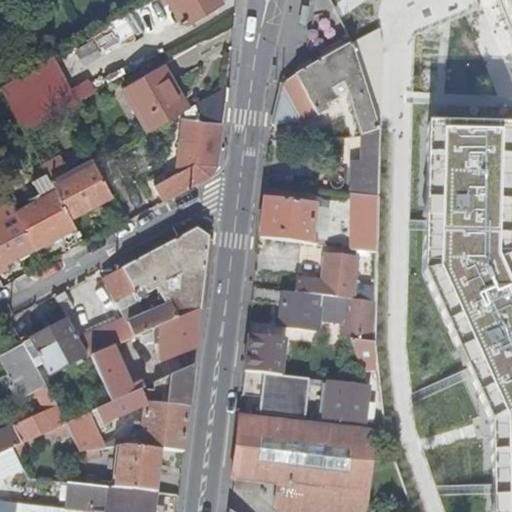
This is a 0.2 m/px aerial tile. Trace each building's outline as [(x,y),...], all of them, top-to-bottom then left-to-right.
[(222,3),(219,0),(173,0),(187,24),(222,3)] [(511,0),(496,0),(511,38),(511,0)] [(130,12),(88,37),(97,54),(140,29),(130,12)] [(280,98),(275,113),(273,126),(298,120),(301,126),(328,111),(326,106),(344,96),(344,95),(347,94),(361,136),(364,136),(363,163),(363,169),(354,169),(352,195),(356,195),(378,198),(380,130),(352,44),(293,76),(294,78),(283,86),(280,98)] [(52,58),(1,89),(25,135),(66,111),(77,104),(52,58)] [(150,132),(187,110),(176,90),(180,88),(167,64),(125,89),(150,132)] [(217,167),(226,87),(198,104),(208,122),(184,120),(178,173),(155,186),(164,203),(211,178),(217,167)] [(511,511),(511,126),(434,125),(431,273),(500,430),(502,511),(511,511)] [(0,157),(0,181),(10,176),(0,157)] [(59,159),(43,168),(47,175),(70,217),(112,196),(95,164),(93,160),(68,173),(59,159)] [(70,217),(47,175),(32,184),(38,195),(31,200),(32,204),(17,213),(36,248),(52,240),(56,244),(61,242),(68,254),(85,245),(70,217)] [(10,176),(0,181),(0,182),(2,187),(4,190),(14,185),(10,176)] [(2,187),(0,188),(0,205),(10,200),(4,190),(2,187)] [(378,198),(356,195),(350,251),(377,254),(378,198)] [(316,205),(265,199),(260,240),(324,247),(324,241),(312,239),(316,205)] [(7,264),(36,248),(17,213),(10,200),(0,205),(0,272),(8,268),(7,264)] [(92,357),(122,344),(142,335),(197,312),(202,310),(210,238),(197,230),(122,270),(122,271),(103,282),(125,319),(78,340),(87,357),(88,358),(92,357)] [(342,300),(350,301),(355,261),(326,257),(323,287),(317,287),(317,283),(298,281),(296,294),(342,300)] [(296,294),(254,289),(252,303),(281,306),(279,327),(317,332),(320,321),(343,324),(342,340),(350,341),(362,342),(374,344),(375,323),(376,306),(376,304),(350,301),(342,300),(296,294)] [(195,349),(197,312),(142,335),(147,347),(157,343),(158,362),(165,363),(195,349)] [(78,340),(68,321),(24,345),(36,369),(43,365),(49,377),(87,357),(78,340)] [(248,337),(244,373),(263,376),(281,378),(286,341),(248,337)] [(370,379),(377,378),(374,344),(362,342),(350,341),(361,372),(370,372),(370,379)] [(171,377),(168,369),(136,384),(137,386),(131,389),(115,354),(125,349),(122,344),(92,357),(112,404),(143,390),(147,388),(171,377)] [(36,369),(24,345),(2,357),(23,397),(35,391),(42,405),(44,404),(48,411),(13,428),(22,445),(66,425),(36,369)] [(190,408),(195,366),(171,377),(169,386),(165,386),(164,395),(150,393),(147,388),(143,390),(149,404),(190,408)] [(337,384),(350,385),(350,386),(366,388),(362,377),(351,376),(338,374),(337,384)] [(318,382),(281,378),(263,376),(258,416),(303,421),(307,386),(317,388),(318,382)] [(349,386),(328,383),(327,389),(324,419),(362,424),(366,391),(349,390),(349,386)] [(184,453),(190,408),(149,404),(143,390),(112,404),(98,410),(105,425),(147,406),(144,427),(127,425),(126,434),(143,436),(141,449),(160,451),(184,453)] [(88,415),(66,425),(79,454),(83,453),(99,451),(104,450),(88,415)] [(363,511),(373,434),(239,419),(232,479),(265,482),(262,505),(269,511),(363,511)] [(22,445),(13,428),(0,433),(0,455),(11,450),(15,448),(22,445)] [(160,451),(141,449),(134,448),(124,447),(122,448),(117,490),(153,494),(156,495),(160,451)] [(11,450),(0,455),(0,479),(20,470),(11,450)] [(99,451),(83,453),(84,460),(100,457),(99,451)] [(153,494),(117,490),(63,484),(60,500),(66,501),(66,506),(106,511),(105,511),(64,511),(16,506),(14,511),(163,511),(164,507),(152,506),(153,494)]
